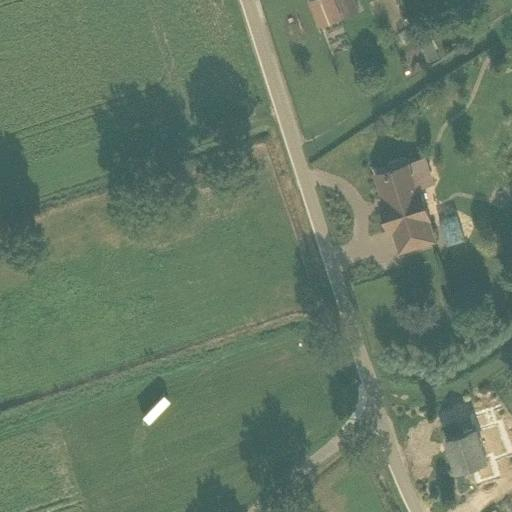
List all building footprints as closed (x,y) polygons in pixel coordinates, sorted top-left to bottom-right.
[(309,0),(319,27),(342,18),(335,0),(309,0)] [(359,11),(354,0),(335,0),(343,18),(359,11)] [(441,55),(436,46),(424,52),(429,61),(441,55)] [(380,200),(383,209),(390,231),(394,229),(401,249),(434,239),(427,219),(429,218),(420,188),(434,183),(426,157),(404,164),(403,161),(390,165),(391,168),(376,173),(384,199),(380,200)] [(476,428),(446,438),(457,469),(486,459),(485,456),(505,450),(500,435),(480,442),(476,428)]
